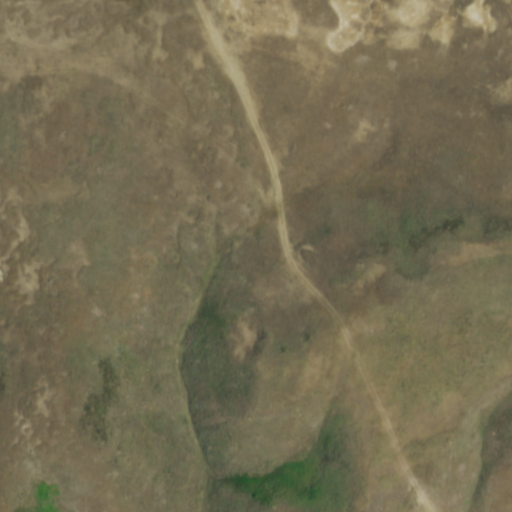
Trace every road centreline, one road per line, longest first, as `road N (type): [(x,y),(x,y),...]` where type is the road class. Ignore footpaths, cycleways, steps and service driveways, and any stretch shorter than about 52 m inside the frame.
road 1 (track): [(193,0),(243,103),(284,247),(364,369),(422,511)]
road 2 (track): [(0,28),(229,142),(266,171)]
